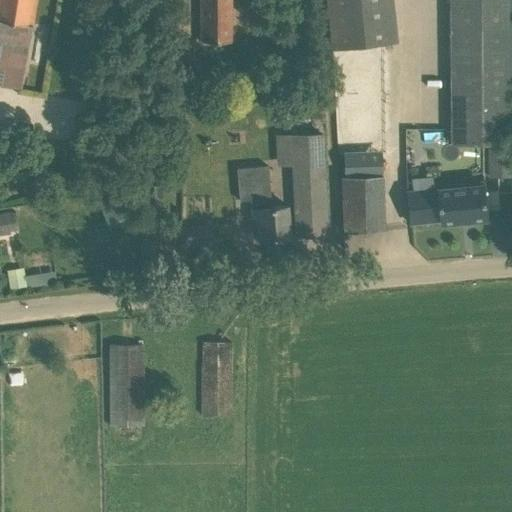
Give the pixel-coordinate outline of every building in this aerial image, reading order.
[(0,0),(0,85),(21,89),(35,0),(0,0)] [(230,0),(202,0),(202,42),(231,42),(230,0)] [(391,40),(388,0),(324,0),(328,45),(391,40)] [(511,0),(453,0),(454,68),(455,144),(489,143),(490,176),(511,176),(511,0)] [(322,101),(306,101),(306,118),(323,117),(322,101)] [(324,134),(292,135),(293,165),(296,236),(328,234),(324,134)] [(337,160),(340,230),(381,228),(379,158),(337,160)] [(272,183),(270,183),(269,166),(237,168),(240,201),(251,200),(253,223),(259,222),(260,239),(291,236),(289,206),(274,207),(272,183)] [(487,184),(441,189),(444,223),(490,218),(487,184)] [(0,235),(10,234),(8,216),(0,216),(0,235)] [(207,225),(183,227),(186,243),(208,241),(207,225)] [(142,259),(154,256),(150,241),(138,243),(142,259)] [(23,268),(8,270),(10,288),(26,286),(23,268)] [(232,342),(203,342),(202,414),(231,415),(232,342)] [(143,344),(110,344),(110,368),(110,426),(143,425),(143,344)]
